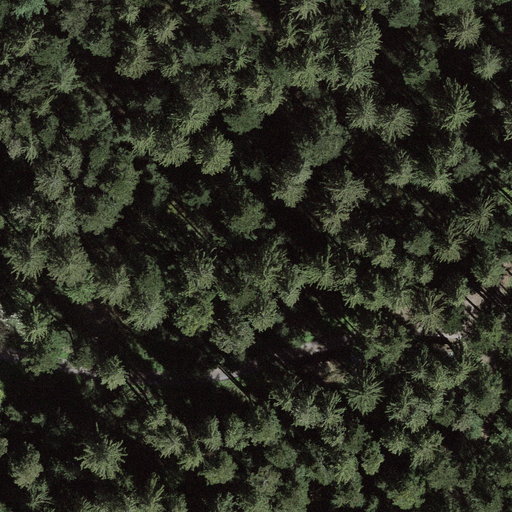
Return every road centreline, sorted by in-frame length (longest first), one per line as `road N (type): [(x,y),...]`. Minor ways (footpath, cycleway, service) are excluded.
road 1 (track): [(476,335),(213,370),(140,372),(0,351)]
road 2 (track): [(511,274),(366,511)]
